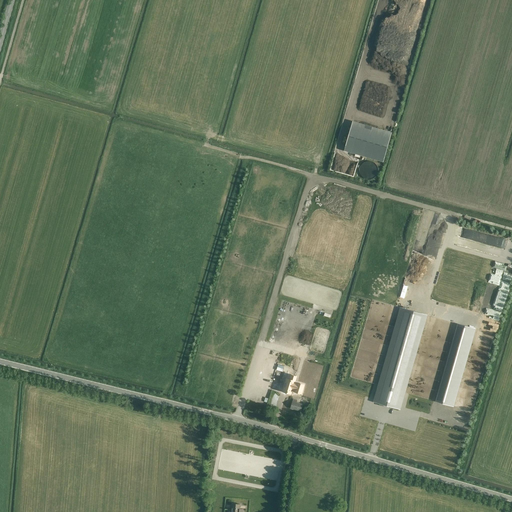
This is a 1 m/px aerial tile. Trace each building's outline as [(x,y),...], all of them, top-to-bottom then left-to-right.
[(351,126),(344,151),(382,162),(389,137),(351,126)] [(362,175),(377,174),(377,162),(362,163),(362,175)] [(401,308),(375,400),(400,407),(426,315),(401,308)] [(279,309),(275,329),(285,331),(289,311),(279,309)] [(473,329),(456,324),(434,399),(451,404),(473,329)] [(282,391),(291,394),(292,391),(302,395),(305,384),(296,381),(297,376),(289,373),(282,391)] [(272,395),(272,406),(283,406),(284,395),(272,395)] [(293,398),(290,409),(303,412),(305,404),(298,402),(299,399),(293,398)]
